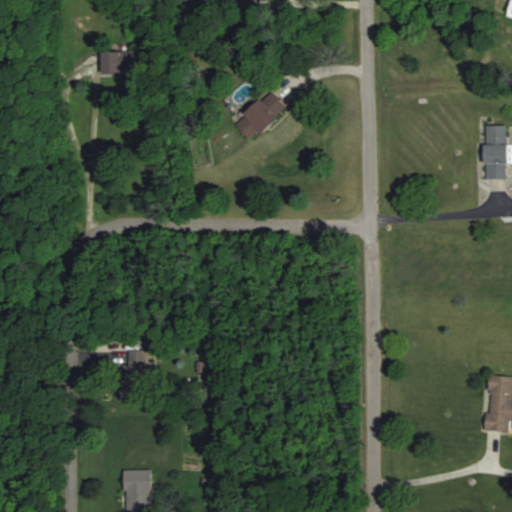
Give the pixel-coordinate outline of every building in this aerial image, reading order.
[(103,71),(136,71),(136,50),(103,50),(103,71)] [(288,108),(272,90),(235,122),(251,140),(288,108)] [(508,125),(486,125),(486,178),(508,178),(508,125)] [(121,363),(121,399),(146,399),(146,349),(128,349),(128,363),(121,363)] [(486,429),(511,431),(511,419),(511,398),(511,399),(511,396),(511,374),(489,374),(486,429)] [(127,469),(125,511),(145,511),(146,511),(152,511),(153,469),(127,469)]
